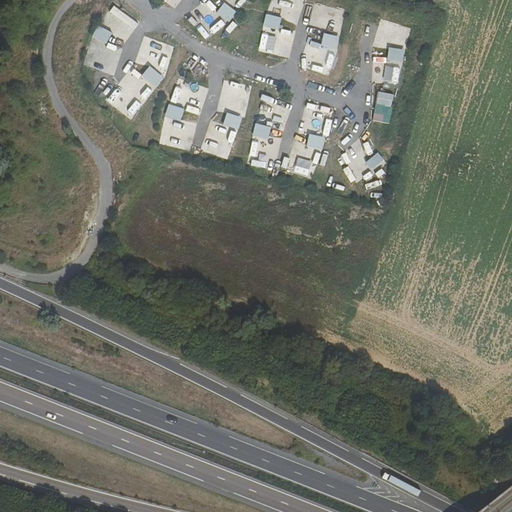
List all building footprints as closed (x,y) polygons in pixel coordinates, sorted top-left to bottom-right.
[(94,13),(88,14),(90,25),(97,23),(94,13)] [(222,14),(214,25),(227,35),(234,25),(222,14)] [(263,26),(278,30),(281,18),(266,14),(263,26)] [(280,30),(264,27),(261,39),(277,43),(280,30)] [(41,35),(28,28),(17,50),(31,56),(41,35)] [(321,46),(337,49),(340,36),(324,33),(321,46)] [(97,37),(91,48),(106,56),(111,45),(97,37)] [(166,65),(175,48),(161,41),(152,58),(166,65)] [(336,50),(320,46),(317,59),(333,62),(336,50)] [(387,60),(403,61),(405,49),(389,47),(387,60)] [(207,76),(192,64),(181,79),(195,90),(207,76)] [(371,65),(355,64),(354,77),(370,78),(371,65)] [(149,79),(141,89),(154,99),(161,89),(149,79)] [(176,80),(169,103),(177,106),(184,82),(176,80)] [(182,121),(166,116),(162,129),(178,134),(182,121)] [(255,123),(252,136),(268,140),(271,127),(255,123)] [(223,125),(219,137),(234,142),(238,131),(223,125)] [(307,147),(323,149),(325,137),(308,134),(307,147)] [(267,140),(252,136),(249,149),(265,153),(267,140)] [(320,151),(304,147),(301,160),(317,164),(320,151)] [(378,153),(365,162),(371,170),(384,160),(378,153)] [(350,155),(334,155),(334,168),(350,168),(350,155)] [(265,166),(266,160),(252,158),(250,163),(265,166)] [(358,184),(369,179),(366,174),(356,179),(358,184)]
